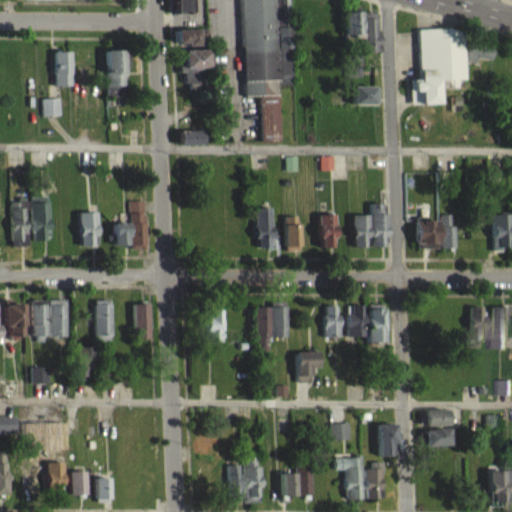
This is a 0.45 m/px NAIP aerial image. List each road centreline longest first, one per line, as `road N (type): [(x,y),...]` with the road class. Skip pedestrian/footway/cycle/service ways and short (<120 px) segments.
road 1 (residential): [(154,0),(173,511)]
road 2 (residential): [(385,0),(397,274)]
road 3 (residential): [(397,274),(407,511)]
road 4 (residential): [(397,274),(164,273)]
road 5 (residential): [(164,273),(0,271)]
road 6 (residential): [(0,18),(155,20)]
